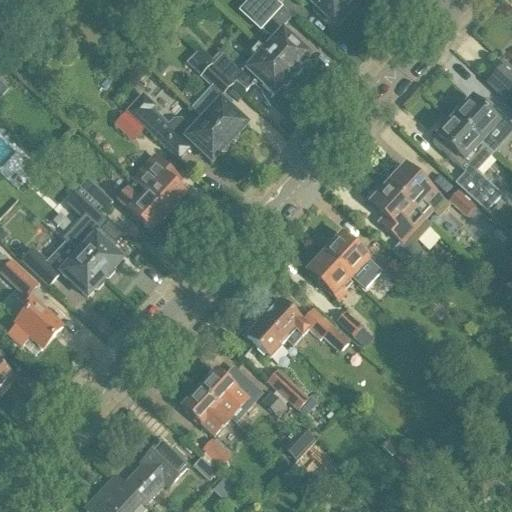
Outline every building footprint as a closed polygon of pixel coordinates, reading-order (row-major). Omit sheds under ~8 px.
[(0,0),(0,40),(8,33),(31,8),(29,0),(0,0)] [(252,0),(249,4),(241,13),(260,30),(261,31),(271,40),(270,41),(271,41),(273,43),(263,54),(290,79),(291,78),(293,78),(295,79),(301,73),(299,68),(304,63),(309,58),(308,57),(306,58),(290,43),(279,33),(292,18),(291,17),(280,7),(272,0),(252,0)] [(335,31),(351,14),(336,0),(303,0),(303,1),(335,31)] [(336,0),(351,14),(363,0),(336,0)] [(137,56),(126,45),(118,52),(129,64),(137,56)] [(242,75),(235,82),(236,83),(245,91),(255,82),(256,81),(273,97),(278,92),(279,91),(280,89),(283,90),(284,90),(289,85),(290,84),(289,80),(290,79),(263,54),(254,65),(250,62),(247,66),(243,71),(240,74),(242,75)] [(222,57),(211,69),(231,87),(235,82),(242,75),(240,74),(222,57)] [(160,77),(168,69),(159,60),(151,68),(160,77)] [(511,73),(504,66),(486,86),(506,103),(511,96),(511,73)] [(211,69),(200,80),(201,81),(210,90),(220,98),(222,95),(231,87),(211,69)] [(0,84),(0,100),(8,92),(0,84)] [(210,90),(191,110),(203,121),(202,122),(228,146),(229,145),(232,145),(233,146),(239,139),(238,136),(237,135),(245,127),(227,110),(232,105),(222,95),(220,98),(210,90)] [(142,95),(125,113),(179,162),(192,148),(211,165),(218,157),(220,157),(222,158),(228,151),(226,147),(228,146),(202,122),(193,131),(181,120),(173,120),(168,126),(153,111),(156,108),(142,95)] [(460,107),(452,115),(455,118),(453,120),(492,156),(493,156),(511,135),(511,126),(492,109),(486,115),(470,101),(463,109),(460,107)] [(125,114),(113,127),(124,136),(128,132),(136,139),(144,131),(125,114)] [(437,141),(432,146),(464,175),(455,186),(486,214),(501,197),(476,174),(492,156),(453,120),(444,129),(442,127),(435,134),(438,136),(435,139),(437,141)] [(130,182),(133,186),(167,216),(185,198),(170,185),(175,180),(152,158),(130,182)] [(403,169),(386,188),(414,213),(424,223),(425,222),(433,214),(439,220),(450,208),(443,202),(441,203),(403,169)] [(83,193),(79,197),(101,217),(112,205),(94,188),(87,181),(79,190),(83,193)] [(167,216),(133,186),(117,204),(150,235),(167,216)] [(381,230),(400,248),(393,255),(425,284),(435,274),(416,245),(431,228),(425,222),(424,223),(414,213),(386,188),(368,207),(387,224),(381,230)] [(82,221),(62,243),(65,245),(71,251),(74,254),(77,258),(103,281),(104,280),(108,281),(114,275),(113,271),(120,263),(108,251),(121,237),(108,224),(101,217),(79,197),(75,193),(65,205),(69,209),(82,221)] [(465,220),(473,211),(456,195),(447,204),(465,220)] [(324,255),(323,256),(351,281),(363,292),(380,273),(373,266),(340,237),(324,255)] [(103,281),(77,258),(71,251),(65,245),(47,264),(33,252),(22,264),(48,289),(60,276),(86,300),(94,292),(97,292),(103,287),(102,283),(103,281)] [(0,269),(8,262),(0,253),(0,269)] [(341,293),(351,281),(323,256),(324,255),(306,275),(338,305),(345,297),(341,293)] [(0,277),(26,301),(38,288),(11,263),(0,274),(0,277)] [(402,289),(410,280),(392,264),(384,273),(402,289)] [(61,331),(31,304),(24,312),(23,312),(20,316),(23,319),(15,328),(16,330),(8,338),(20,349),(28,341),(41,353),(61,331)] [(279,304),(262,322),(286,344),(292,350),(302,340),(309,332),(319,343),(321,340),(339,356),(340,356),(347,347),(348,346),(312,313),(301,325),(279,304)] [(345,316),(337,325),(353,340),(355,341),(363,332),(345,316)] [(269,361),(286,344),(262,322),(246,340),(269,361)] [(363,332),(355,341),(365,351),(373,342),(363,332)] [(0,397),(14,382),(0,369),(0,397)] [(215,373),(198,392),(218,410),(223,415),(230,421),(235,426),(261,397),(233,371),(224,381),(215,373)] [(278,373),(267,384),(298,412),(308,401),(278,373)] [(198,392),(180,411),(207,435),(213,440),(230,421),(223,415),(218,410),(198,392)] [(277,420),(286,411),(270,396),(261,406),(277,420)] [(294,461),(312,442),(307,437),(300,431),(282,450),(294,461)] [(202,453),(221,471),(231,460),(211,442),(202,453)] [(123,488),(141,505),(145,509),(164,487),(168,490),(187,470),(160,446),(141,466),(143,467),(132,480),(131,479),(123,488)] [(325,454),(316,446),(296,467),(313,483),(327,470),(318,461),(325,454)] [(290,465),(282,458),(277,464),(285,471),(290,465)] [(209,483),(216,476),(200,461),(193,469),(209,483)] [(472,483),(489,498),(501,483),(484,468),(472,483)] [(134,511),(141,505),(123,488),(116,481),(87,511),(134,511)]
